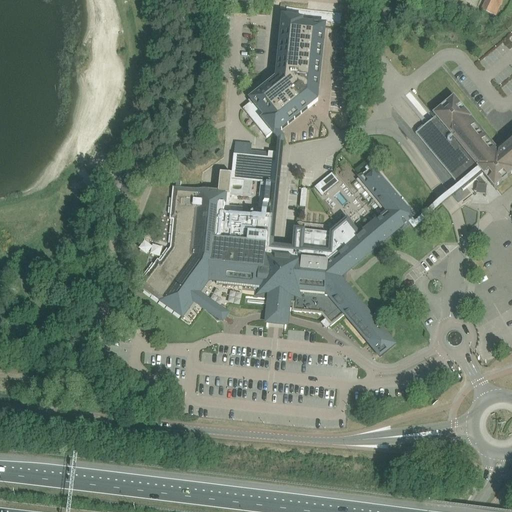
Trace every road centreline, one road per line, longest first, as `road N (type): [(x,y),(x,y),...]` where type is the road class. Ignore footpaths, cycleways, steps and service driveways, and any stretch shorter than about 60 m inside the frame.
road 1 (secondary): [(326,443),(0,410)]
road 2 (motorway): [(311,511),(0,474)]
road 3 (secondary): [(475,413),(326,443)]
road 4 (secondary): [(326,443),(474,438)]
